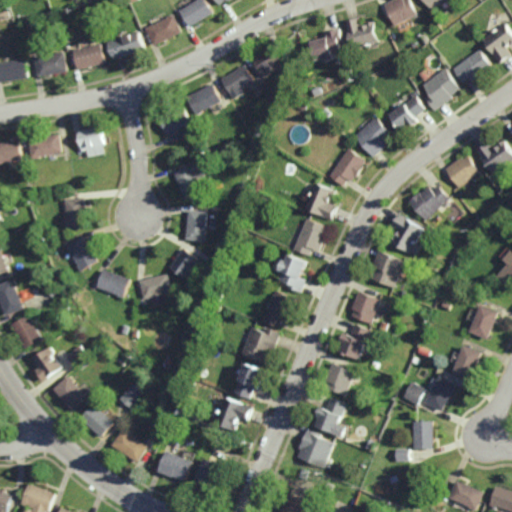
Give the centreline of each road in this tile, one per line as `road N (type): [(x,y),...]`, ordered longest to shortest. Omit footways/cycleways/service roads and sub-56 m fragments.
road 1 (residential): [(511,92),(420,158),(381,197),(248,511)]
road 2 (residential): [(0,115),(130,93),(321,0)]
road 3 (residential): [(0,372),(48,432),(163,511)]
road 4 (residential): [(130,93),(142,146),(141,214)]
